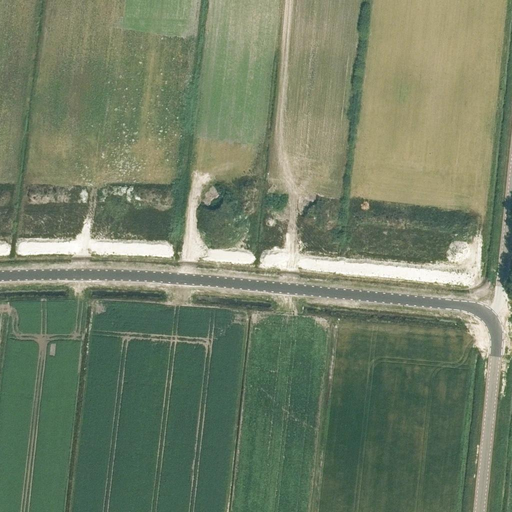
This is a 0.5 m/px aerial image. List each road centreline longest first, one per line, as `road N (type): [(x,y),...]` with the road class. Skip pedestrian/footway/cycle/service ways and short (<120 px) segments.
road 1 (unclassified): [(0,276),(257,285),(467,305),(488,317)]
road 2 (unclassified): [(479,511),(496,347),(488,317)]
road 3 (unclassified): [(488,317),(500,296),(511,185)]
